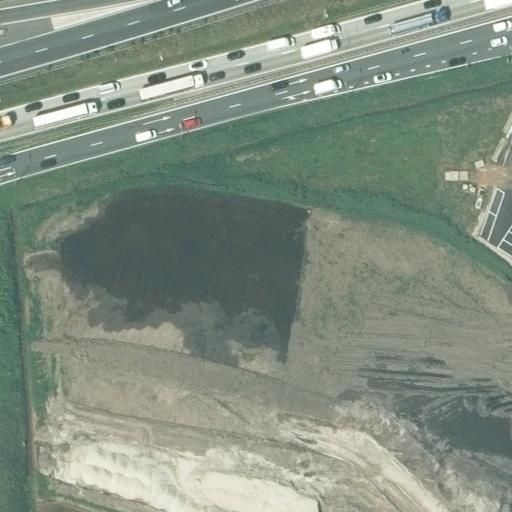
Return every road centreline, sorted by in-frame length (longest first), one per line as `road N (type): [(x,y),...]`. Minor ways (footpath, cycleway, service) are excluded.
road 1 (motorway): [(0,116),(305,43),(511,16)]
road 2 (motorway): [(0,437),(102,460),(256,511)]
road 3 (motorway): [(206,0),(0,60)]
